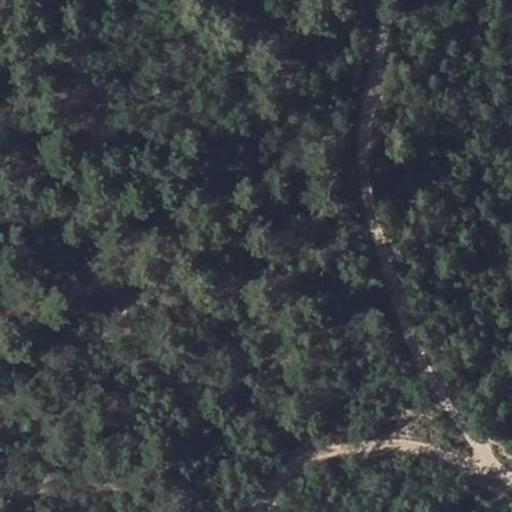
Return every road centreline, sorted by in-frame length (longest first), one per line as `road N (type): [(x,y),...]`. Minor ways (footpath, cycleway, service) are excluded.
road 1 (track): [(377,0),(354,188),(450,424),(489,474)]
road 2 (track): [(249,511),(267,481),(324,453),(380,449),(454,463),(511,487)]
